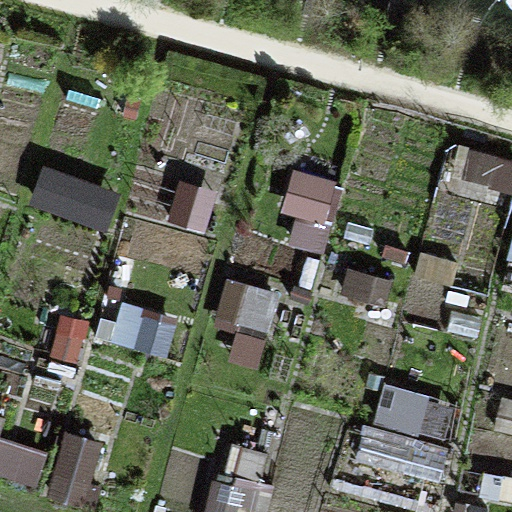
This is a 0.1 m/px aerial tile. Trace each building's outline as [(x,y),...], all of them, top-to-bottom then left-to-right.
[(511,198),(511,156),(456,140),(447,173),(454,176),(448,194),(494,207),(497,194),(511,198)] [(316,251),(336,179),(308,171),(310,163),(294,158),(279,210),(290,213),(287,221),(292,223),(287,243),(316,251)] [(168,219),(205,230),(218,189),(181,177),(168,219)] [(384,306),(392,278),(348,265),(340,294),(384,306)] [(269,331),(280,290),(223,275),(212,315),(269,331)] [(50,355),(76,362),(83,336),(85,337),(90,319),(61,312),(50,355)] [(369,371),(366,386),(377,388),(380,373),(369,371)] [(0,473),(36,486),(49,450),(0,432),(7,415),(0,412),(0,473)] [(66,430),(45,496),(93,511),(102,484),(91,481),(103,441),(66,430)] [(212,478),(204,511),(267,511),(274,485),(261,482),(268,450),(230,440),(222,473),(217,472),(215,479),(212,478)]
